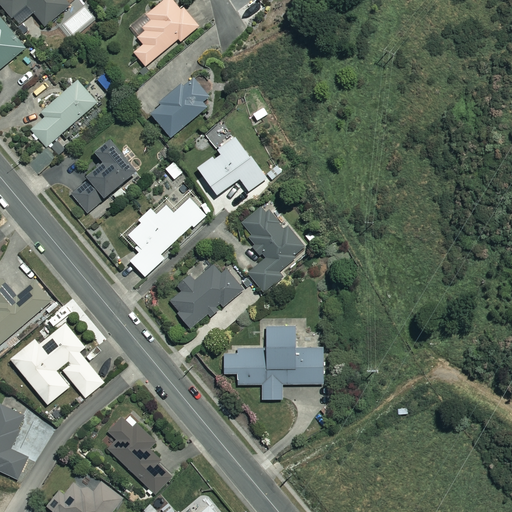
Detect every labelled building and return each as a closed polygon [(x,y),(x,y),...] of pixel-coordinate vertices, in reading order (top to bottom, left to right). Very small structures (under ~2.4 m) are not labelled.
[(0,0),(0,3),(12,18),(28,5),(45,27),(71,5),(66,0),(0,0)] [(179,9),(172,0),(165,0),(147,15),(150,19),(142,25),(146,31),(138,37),(144,45),(134,53),(145,66),(179,39),(181,41),(199,27),(182,7),(179,9)] [(0,69),(26,47),(0,16),(0,69)] [(116,84),(106,72),(97,79),(107,91),(116,84)] [(209,97),(193,77),(160,102),(162,105),(152,113),(170,137),(206,108),(202,103),(209,97)] [(97,103),(78,81),(42,113),(46,117),(32,130),(47,147),(97,103)] [(225,139),(215,126),(205,134),(215,147),(225,139)] [(266,179),(236,138),(218,151),(220,153),(198,169),(218,195),(240,179),(249,191),(266,179)] [(138,171),(111,140),(96,153),(103,161),(86,176),(89,179),(71,194),(88,214),(138,171)] [(183,173),(175,162),(166,169),(174,180),(183,173)] [(205,215),(190,197),(175,211),(168,203),(156,215),(152,210),(140,221),(141,223),(125,237),(139,253),(131,260),(145,277),(164,260),(160,255),(205,215)] [(267,213),(261,206),(242,223),(252,235),(247,240),(264,260),(248,274),(265,293),(283,278),(278,272),(306,249),(288,227),(285,230),(269,211),(267,213)] [(0,345),(52,302),(13,254),(0,264),(0,345)] [(222,274),(214,265),(194,282),(186,274),(176,284),(182,291),(170,302),(180,312),(178,314),(191,328),(220,302),(225,307),(244,289),(227,270),(222,274)] [(86,348),(66,324),(40,345),(36,339),(11,359),(48,405),(70,387),(61,376),(65,372),(86,398),(105,383),(80,352),(86,348)] [(296,326),(267,326),(267,349),(239,349),(239,354),(225,354),(225,374),(238,374),(238,385),(262,385),(263,399),(283,399),(283,385),(323,384),(323,347),(320,347),(320,328),(296,329),(296,326)] [(26,417),(0,404),(0,470),(18,479),(28,458),(10,448),(26,417)] [(134,429),(123,418),(109,432),(117,440),(108,449),(155,494),(172,476),(158,463),(161,459),(151,449),(158,441),(139,423),(134,429)] [(114,511),(124,500),(102,482),(93,492),(78,479),(65,495),(60,491),(48,506),(54,511),(114,511)]
